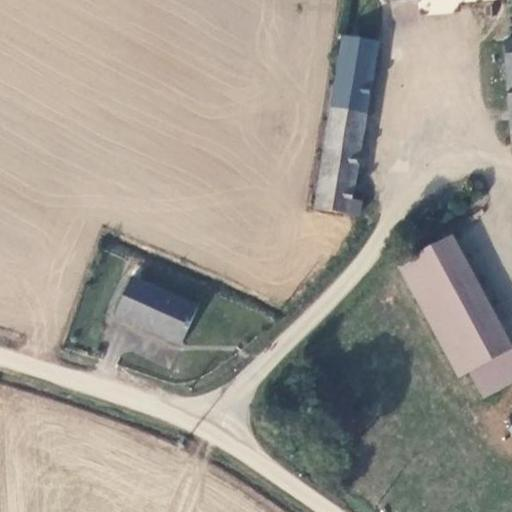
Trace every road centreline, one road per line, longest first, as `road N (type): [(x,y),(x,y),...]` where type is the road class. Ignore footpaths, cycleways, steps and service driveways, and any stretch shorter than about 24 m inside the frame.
road 1 (unclassified): [(214,423),(377,248)]
road 2 (unclassified): [(0,357),(214,423)]
road 3 (unclassified): [(214,423),(336,511)]
